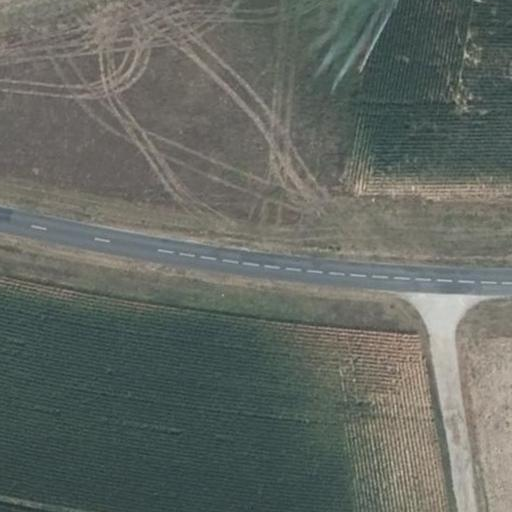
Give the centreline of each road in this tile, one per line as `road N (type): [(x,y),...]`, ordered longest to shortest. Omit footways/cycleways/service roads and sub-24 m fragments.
road 1 (tertiary): [(0,212),(213,258),(429,285),(511,286)]
road 2 (track): [(429,285),(465,511)]
